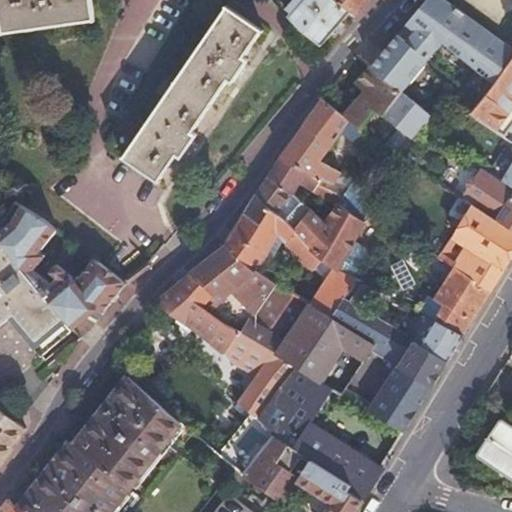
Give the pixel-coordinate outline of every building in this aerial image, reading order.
[(0,0),(0,32),(93,19),(90,0),(0,0)] [(300,0),(289,15),(302,29),(322,42),(349,7),(340,0),(300,0)] [(340,0),(349,7),(358,15),(369,0),(340,0)] [(125,156),(160,180),(178,153),(182,157),(197,133),(193,130),(230,79),(234,82),(249,59),(245,56),(263,30),(228,6),(125,156)] [(511,47),(493,33),(478,22),(454,58),(483,81),(503,54),(511,59),(511,57),(511,47)] [(511,57),(511,59),(491,87),(486,93),(511,114),(511,57)] [(346,114),(361,128),(379,105),(386,109),(402,89),(373,66),(371,68),(359,84),(368,93),(346,114)] [(444,72),(435,86),(448,94),(455,100),(471,111),(473,110),(485,94),(462,76),(457,81),(444,72)] [(511,114),(486,93),(485,94),(473,110),(506,133),(511,124),(511,114)] [(427,123),(426,124),(434,129),(455,100),(448,94),(427,123)] [(326,96),(317,108),(344,127),(357,136),(361,130),(360,129),(361,128),(337,106),(326,96)] [(360,129),(361,130),(362,131),(399,154),(400,154),(426,124),(427,123),(406,108),(401,116),(386,109),(379,105),(361,128),(360,129)] [(298,133),(284,152),(323,177),(317,189),(331,197),(338,185),(336,183),(342,173),(342,172),(322,160),(344,127),(317,108),(298,133)] [(277,163),(271,172),(292,192),(294,194),(302,182),(317,189),(323,177),(284,152),(277,163)] [(400,154),(399,154),(391,170),(397,174),(402,166),(404,168),(409,160),(400,154)] [(474,204),(511,229),(511,184),(508,182),(485,166),(467,199),(474,204)] [(266,179),(258,192),(296,226),(306,214),(287,198),(292,192),(271,172),(266,179)] [(331,197),(341,202),(355,182),(342,173),(336,183),(338,185),(331,197)] [(355,182),(341,202),(366,218),(372,207),(377,197),(355,182)] [(246,211),(225,245),(254,271),(256,268),(280,231),(287,242),(299,251),(297,256),(315,269),(324,255),(297,227),(296,226),(258,192),(246,211)] [(287,198),(306,214),(310,209),(302,201),(294,194),(292,192),(287,198)] [(302,201),(310,209),(313,205),(305,198),(302,201)] [(306,214),(296,226),(297,227),(324,255),(333,265),(346,271),(366,218),(341,202),(326,223),(310,209),(306,214)] [(0,232),(0,238),(73,327),(97,308),(102,314),(121,298),(133,289),(100,263),(82,285),(63,269),(57,277),(63,282),(65,284),(63,286),(67,291),(57,299),(43,286),(42,287),(35,279),(40,274),(46,266),(51,260),(49,258),(47,256),(64,234),(47,220),(24,204),(14,220),(0,232)] [(455,265),(490,289),(502,269),(505,268),(511,258),(511,256),(511,229),(474,204),(445,258),(455,265)] [(394,222),(387,233),(393,237),(400,227),(394,222)] [(0,238),(0,322),(15,310),(47,348),(73,327),(0,238)] [(176,283),(202,307),(213,293),(220,300),(236,288),(260,308),(257,312),(256,326),(259,328),(253,337),(333,387),(342,393),(371,349),(375,344),(372,342),(330,315),(310,303),(256,268),(254,271),(225,245),(205,261),(199,266),(193,270),(177,282),(176,283)] [(451,273),(455,265),(445,258),(436,252),(431,260),(451,273)] [(324,255),(315,269),(313,272),(324,280),(333,265),(324,255)] [(324,280),(310,303),(330,315),(343,296),(356,277),(346,271),(333,265),(324,280)] [(435,319),(463,334),(474,314),(490,289),(455,265),(451,273),(438,294),(447,299),(435,319)] [(364,281),(351,301),(360,307),(373,286),(364,281)] [(225,323),(202,307),(176,283),(163,294),(157,299),(181,315),(177,319),(189,330),(194,325),(224,348),(235,364),(257,377),(241,399),(240,398),(237,401),(276,434),(277,433),(348,480),(347,481),(351,483),(347,488),(363,500),(378,477),(377,476),(381,469),(310,423),(333,387),(253,337),(226,321),(225,323)] [(213,293),(202,307),(225,323),(226,321),(253,337),(259,328),(256,326),(257,312),(260,308),(236,288),(220,300),(213,293)] [(439,354),(447,359),(463,334),(435,319),(420,342),(424,344),(430,348),(439,354)] [(409,365),(434,381),(440,371),(447,359),(439,354),(430,348),(424,344),(420,342),(395,327),(385,321),(372,342),(375,344),(408,365),(409,365)] [(380,392),(370,410),(374,412),(405,431),(405,430),(416,412),(427,393),(431,387),(404,370),(397,365),(396,367),(380,392)] [(404,370),(431,387),(434,381),(409,365),(408,365),(404,370)] [(170,415),(127,376),(74,443),(71,440),(33,484),(35,487),(17,510),(18,511),(105,511),(111,505),(164,438),(178,421),(170,415)] [(0,466),(27,426),(0,406),(0,466)] [(511,478),(511,424),(501,417),(475,454),(511,478)] [(277,433),(276,434),(244,474),(286,502),(300,481),(332,502),(325,511),(356,511),(363,500),(347,488),(351,483),(347,481),(348,480),(277,433)] [(254,511),(231,493),(216,511),(254,511)] [(18,511),(17,510),(8,498),(0,508),(0,511),(18,511)]
